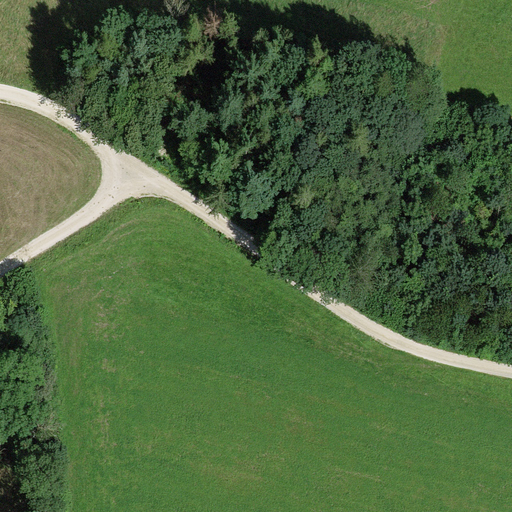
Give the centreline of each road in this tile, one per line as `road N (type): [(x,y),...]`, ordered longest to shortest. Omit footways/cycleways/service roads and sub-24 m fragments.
road 1 (track): [(511,372),(356,323),(134,176),(79,129),(0,95)]
road 2 (track): [(0,268),(81,220),(134,176)]
